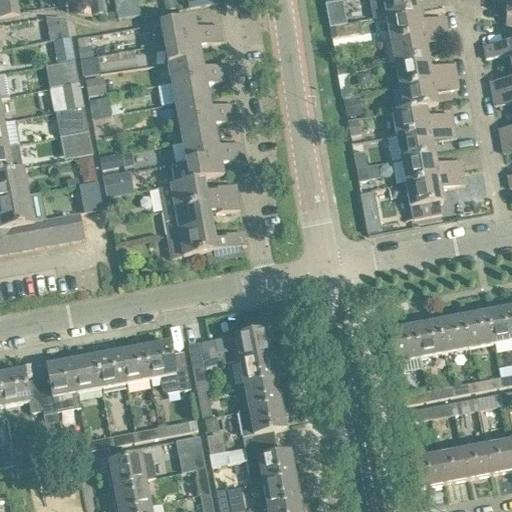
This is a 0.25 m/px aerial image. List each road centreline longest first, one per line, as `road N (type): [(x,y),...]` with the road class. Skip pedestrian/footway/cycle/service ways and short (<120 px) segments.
road 1 (residential): [(0,330),(268,280)]
road 2 (tertiary): [(324,269),(281,0)]
road 3 (residential): [(268,280),(229,12)]
road 4 (tertiary): [(373,511),(324,269)]
road 5 (residential): [(505,234),(461,0)]
road 6 (residential): [(324,269),(505,234)]
